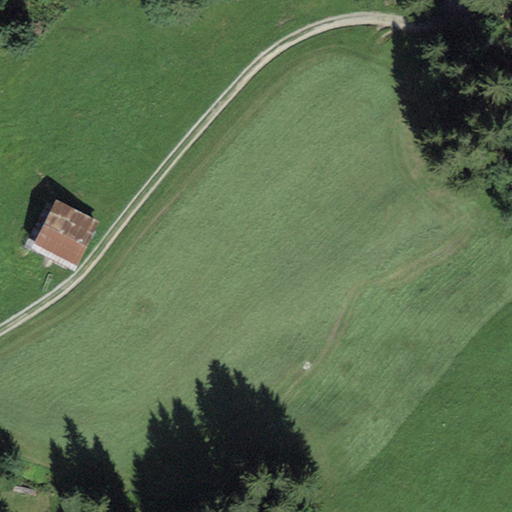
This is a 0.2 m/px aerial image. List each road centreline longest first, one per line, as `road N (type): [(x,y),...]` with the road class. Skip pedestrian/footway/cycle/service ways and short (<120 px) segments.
road 1 (track): [(0,329),(84,273),(253,67),(325,26)]
road 2 (track): [(452,0),(407,24),(325,26)]
